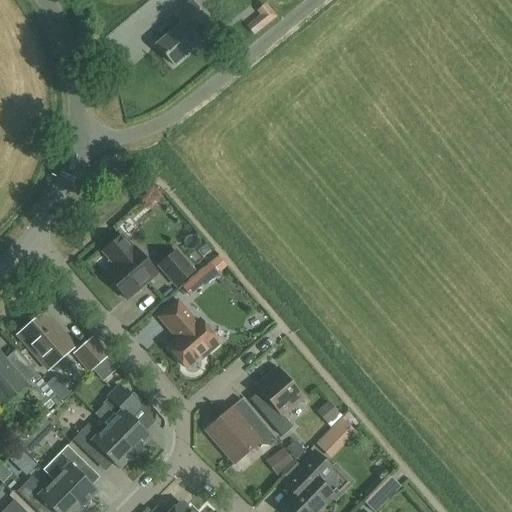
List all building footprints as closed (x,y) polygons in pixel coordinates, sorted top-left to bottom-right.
[(191,32),(206,19),(191,2),(174,16),(181,24),(156,46),(173,66),(200,42),(191,32)] [(126,300),(156,274),(134,248),(133,250),(121,236),(103,252),(114,266),(104,275),(109,281),(109,285),(113,286),(126,300)] [(158,265),(176,286),(193,272),(175,251),(158,265)] [(217,262),(192,274),(199,288),(224,276),(217,262)] [(167,348),(186,369),(198,358),(200,360),(219,344),(199,320),(196,323),(178,301),(158,318),(177,339),(167,348)] [(44,313),(18,335),(48,370),(74,348),(44,313)] [(74,353),(90,371),(106,357),(91,339),(74,353)] [(28,366),(17,376),(0,356),(0,400),(3,404),(24,386),(42,407),(54,396),(28,366)] [(302,399),(277,369),(256,387),(275,410),(265,418),(281,437),(292,428),(282,416),(302,399)] [(95,415),(107,427),(137,456),(141,451),(141,445),(149,437),(129,418),(140,408),(119,387),(102,405),(103,406),(95,415)] [(335,404),(325,409),(331,424),(342,419),(335,404)] [(276,441),(253,414),(242,423),(230,409),(206,430),(235,463),(258,443),(260,446),(269,447),(276,441)] [(345,422),(321,444),(334,458),(359,436),(345,422)] [(132,461),(137,456),(107,427),(98,435),(87,425),(72,440),(90,458),(99,450),(118,469),(126,461),(132,461)] [(62,473),(54,481),(83,510),(88,506),(88,500),(96,492),(76,472),(85,464),(66,446),(51,462),(62,473)] [(293,464),(283,449),(265,462),(276,477),(293,464)] [(294,494),(281,508),(285,511),(317,511),(333,496),(320,484),(333,471),(315,453),(284,484),(294,494)] [(81,511),(83,510),(54,481),(45,490),(31,476),(16,492),(36,511),(37,511),(45,504),(53,511),(81,511)] [(375,511),(400,488),(389,478),(364,503),(372,511),(375,511)] [(25,511),(13,501),(1,511),(25,511)]
